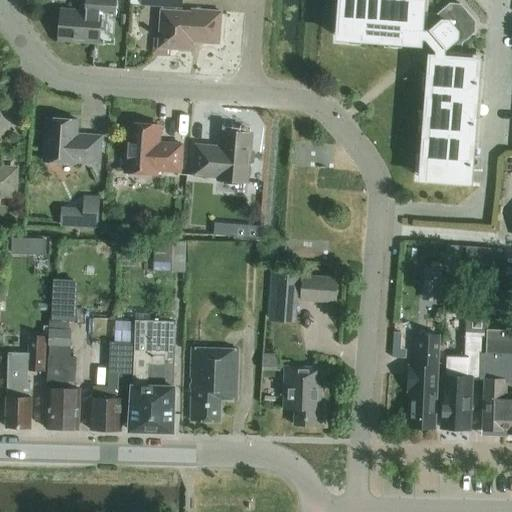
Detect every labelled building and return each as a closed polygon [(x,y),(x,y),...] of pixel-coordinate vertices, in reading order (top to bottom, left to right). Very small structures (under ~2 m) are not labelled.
[(80,12),(60,11),(58,41),(98,44),(100,14),(115,15),(116,0),(84,0),(85,5),(79,9),(80,12)] [(182,0),(141,0),(141,2),(162,3),(161,11),(159,27),(162,31),(164,31),(163,40),(153,39),(152,54),(168,56),(168,50),(190,51),(191,38),(201,39),(200,44),(218,45),(221,13),(192,11),(191,13),(176,12),(176,5),(182,5),(182,0)] [(339,0),(337,34),(361,36),(361,41),(379,42),(379,37),(402,39),(401,44),(420,45),(420,40),(425,41),(435,52),(434,57),(430,56),(428,75),(433,75),(432,97),(427,97),(425,116),(430,116),(429,138),(423,138),(422,156),(427,157),(425,180),(470,184),(472,159),(468,159),(469,143),(473,143),(475,118),(471,118),(472,102),(476,103),(478,77),(474,77),(475,60),(461,59),(462,44),(475,33),(475,22),(460,5),(449,4),(436,15),(422,14),(423,0),(339,0)] [(77,121),(46,119),(43,163),(74,165),(74,164),(99,165),(101,138),(76,136),(77,121)] [(155,175),(155,171),(179,173),(181,146),(157,144),(159,127),(129,125),(125,173),(155,175)] [(221,132),(219,148),(195,146),(193,177),(217,179),(217,181),(248,184),(249,165),(253,164),(254,154),(250,151),(252,134),(221,132)] [(0,199),(17,200),(19,168),(0,166),(0,199)] [(99,228),(100,198),(84,197),(83,227),(99,228)] [(213,234),(234,236),(235,222),(214,220),(213,234)] [(30,239),(13,239),(12,255),(29,255),(30,239)] [(159,242),(158,263),(186,264),(186,242),(159,242)] [(494,299),(511,299),(511,277),(501,277),(502,254),(495,254),(494,277),(495,277),(494,299)] [(302,275),(300,302),(336,305),(338,278),(302,275)] [(51,318),(74,319),(76,278),(53,277),(51,318)] [(479,379),(480,354),(480,339),(486,314),(467,313),(466,337),(464,378),(443,377),(441,429),(469,430),(471,379),(479,379)] [(132,386),(132,389),(129,430),(168,431),(168,425),(173,425),(176,322),(135,321),(134,344),(132,386)] [(47,390),(48,390),(47,429),(78,430),(80,390),(74,390),(76,358),(69,358),(71,331),(49,330),(48,345),(50,345),(49,357),(47,390)] [(511,331),(486,330),(485,354),(511,355),(511,331)] [(435,429),(436,393),(435,393),(436,380),(437,380),(439,336),(418,335),(416,365),(409,365),(407,402),(410,402),(408,428),(435,429)] [(6,397),(6,428),(30,428),(31,398),(30,398),(30,383),(27,383),(27,372),(46,373),(47,337),(28,336),(27,354),(8,353),(7,381),(7,397),(6,397)] [(93,387),(93,398),(92,398),(91,430),(121,431),(122,399),(120,399),(121,389),(132,389),(132,386),(134,344),(110,343),(108,387),(93,387)] [(238,350),(192,349),(190,389),(191,389),(190,421),(220,422),(221,400),(237,400),(238,350)] [(480,354),(479,379),(484,379),(482,430),(503,431),(503,430),(507,431),(507,434),(511,434),(511,355),(485,354),(480,354)] [(323,421),(324,368),(284,367),(284,386),(281,388),(281,395),(283,397),(283,409),(294,409),(294,425),(312,426),(312,421),(323,421)]
